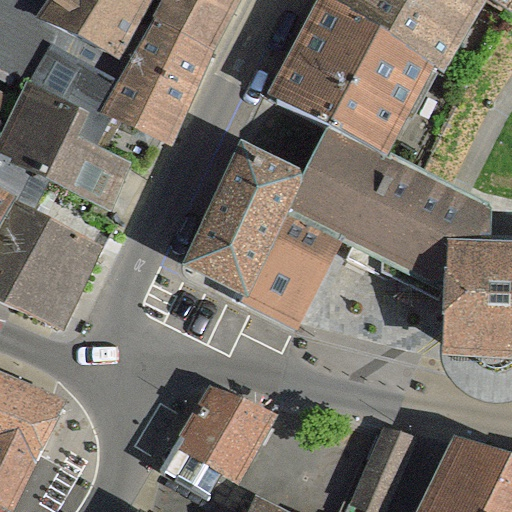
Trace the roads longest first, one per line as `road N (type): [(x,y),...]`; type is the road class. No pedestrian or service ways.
road 1 (residential): [(272,0),(133,277),(126,365)]
road 2 (residential): [(126,365),(287,376),(511,425)]
road 3 (residential): [(126,365),(118,465),(98,511)]
road 4 (residential): [(0,340),(126,365)]
